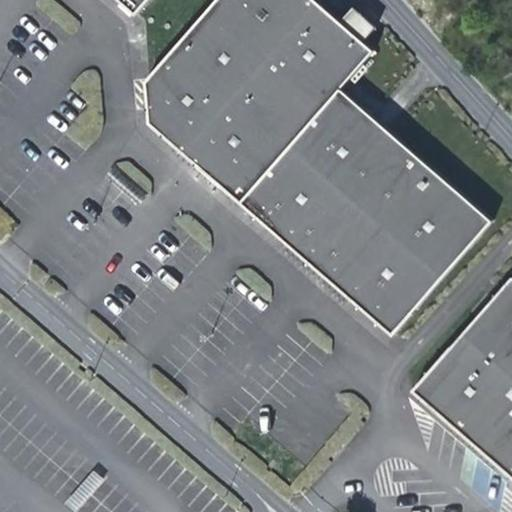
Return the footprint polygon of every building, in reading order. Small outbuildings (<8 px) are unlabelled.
[(145,0),(127,0),(138,9),(145,0)] [(152,117),(245,200),(347,85),(378,50),(367,41),(379,27),(361,11),(348,24),(321,0),(213,0),(149,74),(152,117)] [(420,152),(347,85),(245,200),(319,266),(420,152)] [(494,219),(420,152),(319,266),(394,332),(494,219)] [(511,279),(418,385),(437,402),(511,315),(511,279)] [(511,315),(437,402),(508,465),(511,468),(511,315)]
